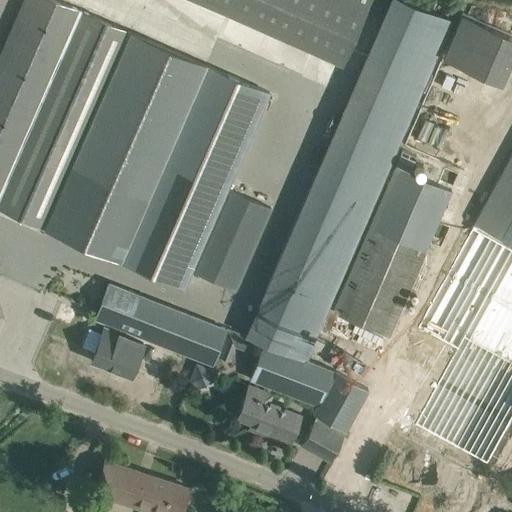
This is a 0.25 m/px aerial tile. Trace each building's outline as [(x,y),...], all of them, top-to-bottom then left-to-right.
[(270,93),(55,0),(23,0),(0,54),(0,206),(185,287),(193,268),(229,187),(270,93)] [(195,0),(342,64),(370,0),(195,0)] [(511,33),(461,12),(442,56),(502,81),(511,55),(511,33)] [(223,20),(216,37),(282,63),(285,54),(295,58),(291,69),(317,79),(325,61),(223,20)] [(447,120),(480,133),(492,103),(494,103),(500,85),(472,75),(466,90),(477,94),(471,109),(453,103),(447,120)] [(511,153),(475,221),(470,229),(475,232),(440,287),(448,291),(420,332),(417,330),(392,375),(423,392),(427,394),(420,406),(460,428),(463,423),(500,444),(511,421),(511,153)] [(395,164),(334,307),(340,310),(338,313),(390,335),(453,190),(445,187),(446,186),(401,167),(395,164)] [(193,268),(235,287),(272,207),(229,187),(193,268)] [(285,241),(258,305),(320,330),(347,266),(285,241)] [(110,281),(95,318),(213,365),(228,328),(110,281)] [(102,332),(91,327),(83,345),(95,349),(91,359),(131,375),(144,344),(104,328),(102,332)] [(265,343),(251,377),(317,404),(313,412),(317,415),(302,443),(329,458),(345,430),(367,388),(337,371),(307,360),(265,343)] [(237,415),(275,430),(272,436),(289,442),(300,414),(260,398),(263,391),(248,385),(237,415)] [(99,478),(94,492),(147,509),(146,511),(179,511),(182,506),(188,487),(105,459),(99,478)]
